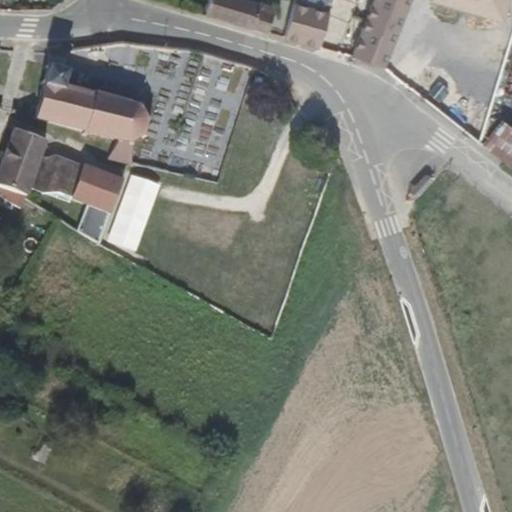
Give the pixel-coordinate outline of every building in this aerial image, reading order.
[(203,0),(198,13),(265,34),(275,9),(250,0),(203,0)] [(408,0),(366,0),(347,59),(382,70),(408,0)] [(485,0),(451,0),(482,10),(485,0)] [(323,48),(333,17),(298,3),(287,36),(323,48)] [(71,40),(49,40),(49,54),(71,54),(71,48),(71,40)] [(112,142),(107,158),(133,164),(125,152),(131,147),(131,142),(138,137),(143,138),(145,132),(141,129),(139,117),(143,115),(140,109),(134,111),(126,107),(127,103),(120,99),(116,104),(63,90),(69,71),(48,67),(33,120),(112,142)] [(495,100),(447,67),(426,98),(475,131),(495,100)] [(511,156),(511,112),(495,100),(475,131),(511,156)] [(20,208),(22,195),(26,196),(29,187),(40,156),(46,140),(15,129),(0,169),(0,187),(1,188),(1,195),(20,208)] [(40,156),(29,187),(43,193),(58,194),(73,199),(86,164),(56,154),(48,158),(40,156)] [(88,205),(109,212),(122,177),(86,164),(73,199),(88,205)] [(160,185),(130,175),(106,241),(136,251),(160,185)] [(98,242),(109,212),(88,205),(77,231),(98,242)]
